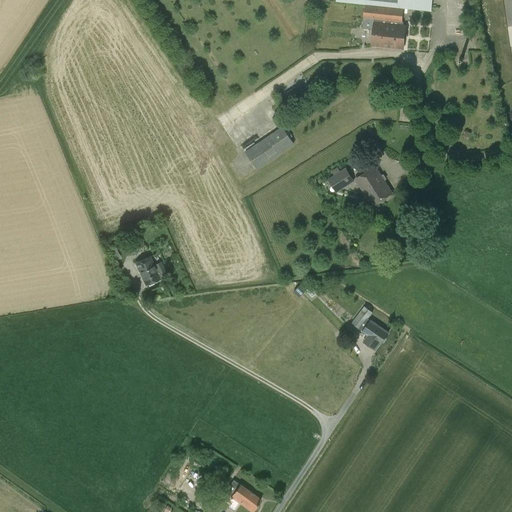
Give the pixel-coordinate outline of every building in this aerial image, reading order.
[(336,0),(337,1),(430,10),(431,0),(336,0)] [(511,0),(502,0),(511,33),(511,0)] [(404,22),(402,22),(404,9),(365,5),(362,28),(373,29),(372,44),(404,48),(406,25),(403,25),(404,22)] [(257,169),(295,143),(284,125),(245,151),(257,169)] [(373,205),(392,193),(375,166),(356,179),(373,205)] [(328,178),(336,193),(343,189),(355,181),(346,167),(340,171),(338,167),(332,171),(334,174),(328,178)] [(129,234),(135,249),(144,245),(138,231),(129,234)] [(146,286),(160,279),(150,256),(135,263),(146,286)] [(293,292),(299,297),(309,288),(303,282),(293,292)] [(368,335),(380,343),(380,344),(388,333),(368,319),(373,312),(364,306),(352,323),(368,335)] [(375,350),(380,343),(368,335),(364,342),(375,350)] [(212,482),(203,476),(196,487),(204,493),(212,482)] [(233,480),(225,492),(252,511),(261,500),(233,480)]
